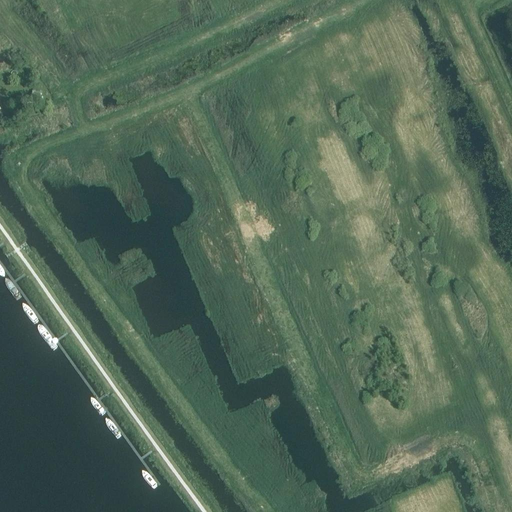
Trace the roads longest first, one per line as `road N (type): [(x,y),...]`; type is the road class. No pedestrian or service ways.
road 1 (track): [(274,511),(144,351),(24,170),(35,154),(83,130),(190,94),(371,0)]
road 2 (track): [(497,511),(474,448),(458,441),(372,475),(354,472),(190,94)]
road 3 (track): [(288,0),(89,84),(77,94),(83,130)]
